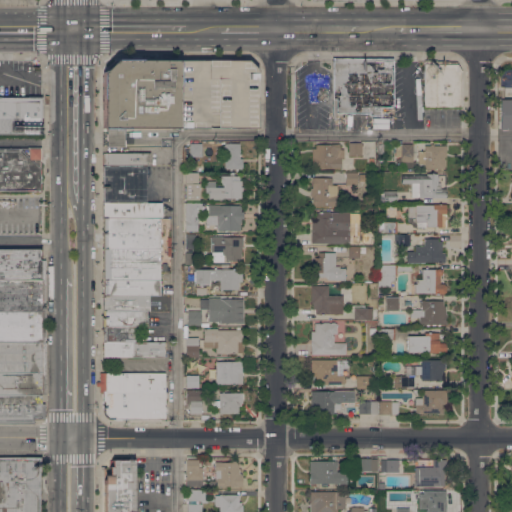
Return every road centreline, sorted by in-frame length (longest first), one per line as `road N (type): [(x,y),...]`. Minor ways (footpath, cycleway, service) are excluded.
road 1 (residential): [(477,511),(482,0)]
road 2 (residential): [(275,511),(280,0)]
road 3 (residential): [(511,435),(82,437)]
road 4 (primary): [(82,437),(83,226)]
road 5 (primary): [(59,29),(60,226)]
road 6 (primary): [(83,226),(84,29)]
road 7 (primary): [(60,277),(62,437)]
